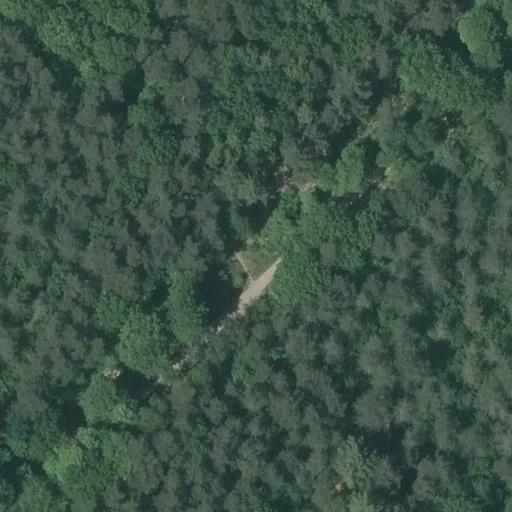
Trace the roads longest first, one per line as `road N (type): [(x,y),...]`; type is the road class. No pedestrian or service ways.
road 1 (track): [(0,511),(511,47)]
road 2 (unknown): [(511,287),(273,511)]
